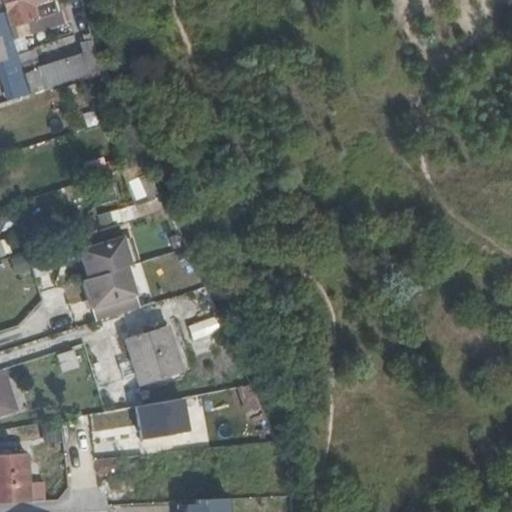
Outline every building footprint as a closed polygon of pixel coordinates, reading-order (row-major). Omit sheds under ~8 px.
[(43,0),(0,0),(7,26),(30,19),(34,30),(57,23),(50,0),(44,0),(43,0)] [(22,32),(9,37),(14,52),(27,49),(22,32)] [(89,41),(83,43),(85,49),(82,51),(85,63),(68,69),(67,68),(23,81),(27,94),(102,70),(92,47),(89,41)] [(139,218),(160,210),(156,197),(134,205),(139,218)] [(95,321),(137,308),(128,278),(124,266),(130,265),(116,223),(73,237),(85,279),(82,280),(95,321)] [(213,316),(186,326),(197,354),(224,344),(213,316)] [(163,327),(124,339),(139,385),(179,372),(163,327)] [(60,371),(82,366),(78,348),(56,353),(60,371)] [(0,412),(8,410),(0,379),(0,412)] [(184,397),(136,400),(138,436),(186,433),(184,397)] [(0,455),(0,504),(26,504),(24,454),(0,455)] [(227,511),(226,501),(194,502),(194,505),(178,507),(178,511),(227,511)]
